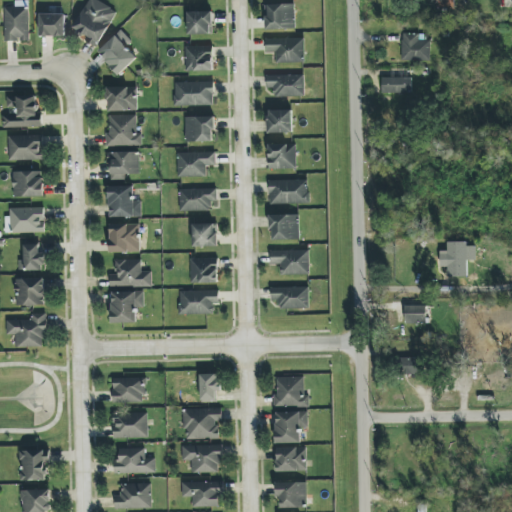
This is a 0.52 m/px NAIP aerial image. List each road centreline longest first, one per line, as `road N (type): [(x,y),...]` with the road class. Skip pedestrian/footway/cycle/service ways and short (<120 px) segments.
road 1 (residential): [(238,0),(250,511)]
road 2 (tertiary): [(369,511),(359,0)]
road 3 (residential): [(64,80),(73,103),(83,511)]
road 4 (residential): [(368,344),(80,356)]
road 5 (residential): [(511,414),(369,415)]
